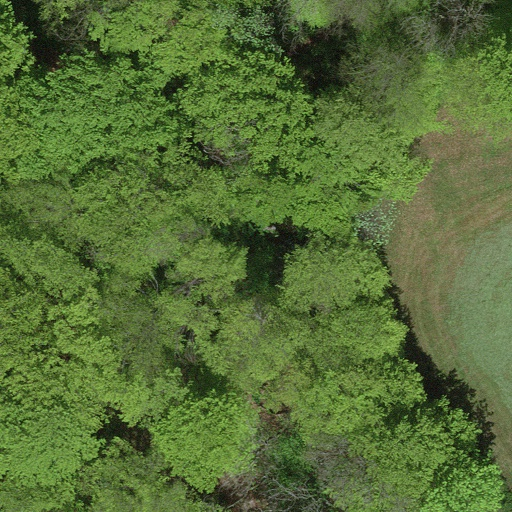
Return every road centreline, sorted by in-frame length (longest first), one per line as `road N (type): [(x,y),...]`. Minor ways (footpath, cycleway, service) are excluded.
road 1 (track): [(0,196),(247,511)]
road 2 (track): [(495,0),(441,88),(400,118)]
